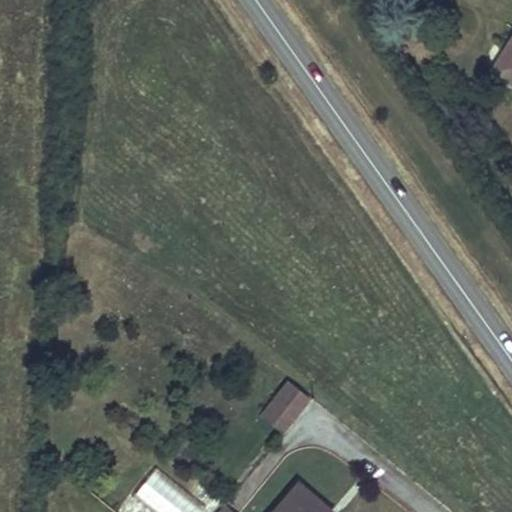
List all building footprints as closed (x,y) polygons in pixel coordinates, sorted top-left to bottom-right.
[(511,45),(508,51),(511,53),(511,59),(501,75),(511,81),(511,45)] [(511,58),(511,53),(508,51),(495,72),(501,74),(511,58)] [(300,391),(288,381),(269,404),(290,421),(309,398),(300,391)] [(290,421),(269,404),(260,415),(281,432),(290,421)] [(330,511),(298,485),(274,511),(330,511)]
